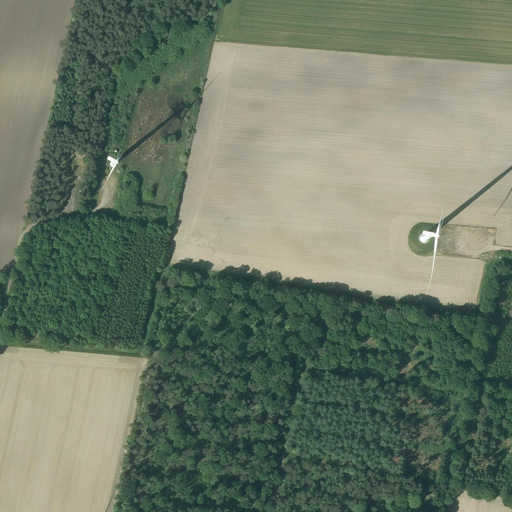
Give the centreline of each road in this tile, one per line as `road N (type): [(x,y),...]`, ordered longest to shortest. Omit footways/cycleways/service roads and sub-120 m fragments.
road 1 (track): [(171,284),(476,330),(469,376),(511,385)]
road 2 (track): [(272,511),(315,307)]
road 3 (track): [(0,329),(24,232),(108,205)]
